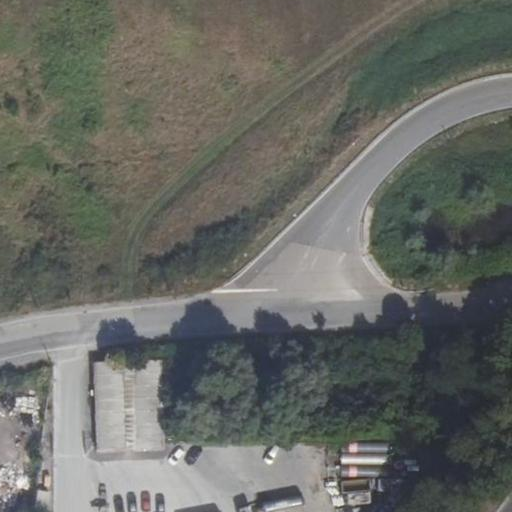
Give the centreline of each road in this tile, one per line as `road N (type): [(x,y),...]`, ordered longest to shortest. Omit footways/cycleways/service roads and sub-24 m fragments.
road 1 (track): [(95,294),(184,180),(434,0)]
road 2 (unknown): [(75,482),(328,482),(340,511)]
road 3 (tertiary): [(239,317),(64,331),(0,349)]
road 4 (primary): [(511,94),(436,111),(344,191)]
road 5 (tertiary): [(511,305),(347,311)]
road 6 (primary): [(344,191),(239,317)]
road 7 (unknown): [(84,329),(75,482)]
road 8 (primary): [(347,311),(344,191)]
